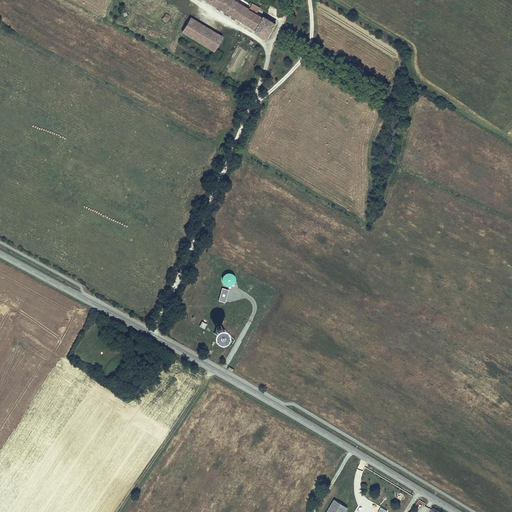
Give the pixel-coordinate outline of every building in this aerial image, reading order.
[(206,0),(256,30),(256,32),(267,38),(276,24),(264,17),(263,18),(256,14),(248,10),(249,9),(233,0),(206,0)] [(260,8),(252,3),(249,9),(248,10),(256,14),(260,8)] [(190,19),(182,31),(214,49),(221,37),(190,19)] [(220,284),(232,286),(234,276),(222,274),(220,284)] [(229,290),(222,288),(219,302),(225,303),(229,290)] [(116,366),(112,364),(105,377),(109,379),(116,366)] [(344,511),(348,507),(335,499),(326,511),(344,511)]
